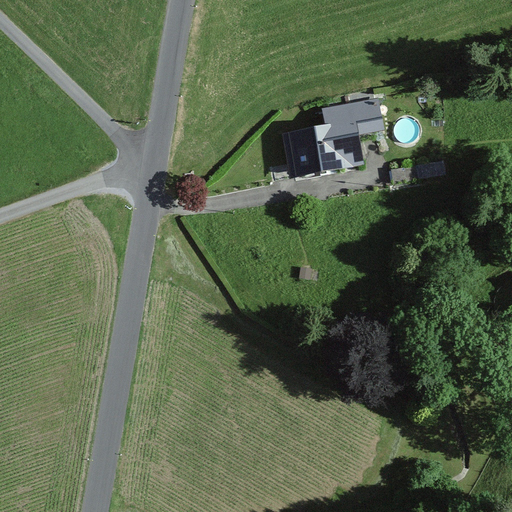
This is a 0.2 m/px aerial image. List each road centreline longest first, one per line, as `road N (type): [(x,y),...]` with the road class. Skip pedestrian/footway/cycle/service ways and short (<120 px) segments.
road 1 (tertiary): [(178,0),(91,511)]
road 2 (track): [(0,226),(151,173)]
